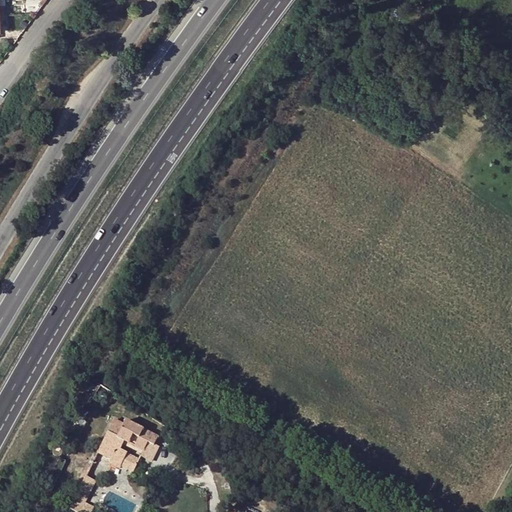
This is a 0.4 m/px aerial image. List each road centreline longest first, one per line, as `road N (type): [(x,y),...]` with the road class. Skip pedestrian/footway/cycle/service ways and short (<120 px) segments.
road 1 (motorway): [(0,425),(138,195),(278,0)]
road 2 (motorway): [(217,0),(80,190),(0,322)]
road 3 (unclassified): [(158,0),(81,103),(0,237)]
